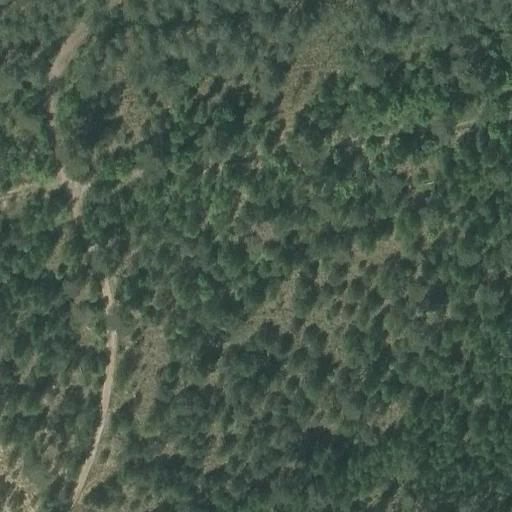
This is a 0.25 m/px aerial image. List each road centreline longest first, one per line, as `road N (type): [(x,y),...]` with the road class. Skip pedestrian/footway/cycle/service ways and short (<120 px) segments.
road 1 (track): [(511,112),(94,180),(72,199)]
road 2 (track): [(72,199),(110,312),(111,364),(61,511)]
